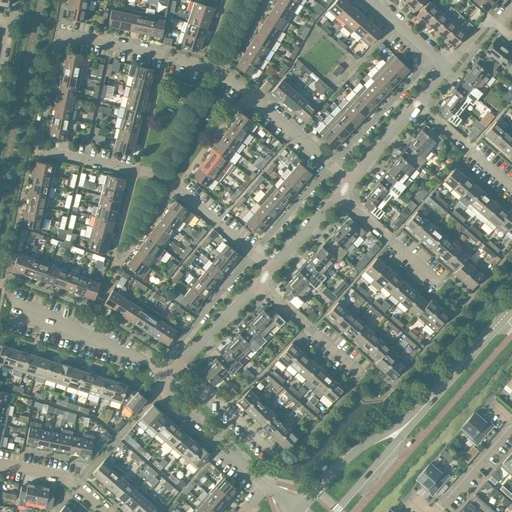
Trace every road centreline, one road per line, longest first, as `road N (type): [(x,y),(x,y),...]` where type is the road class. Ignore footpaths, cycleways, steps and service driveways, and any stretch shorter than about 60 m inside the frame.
road 1 (residential): [(252,256),(162,180),(37,153),(62,34)]
road 2 (residential): [(329,166),(233,81),(202,65),(62,34)]
road 3 (residential): [(166,374),(11,305)]
road 4 (residential): [(265,483),(280,462),(180,362)]
road 5 (residential): [(265,483),(172,404),(162,390),(166,374)]
road 6 (tertiary): [(419,413),(360,449),(300,511)]
road 7 (residential): [(433,54),(329,166)]
road 8 (residential): [(252,256),(172,352),(166,374)]
road 9 (tertiary): [(419,413),(511,309)]
road 10 (residential): [(441,285),(338,194)]
road 11 (residential): [(361,376),(264,280)]
road 12 (tertiary): [(335,511),(419,413)]
road 13 (residential): [(511,187),(416,105)]
